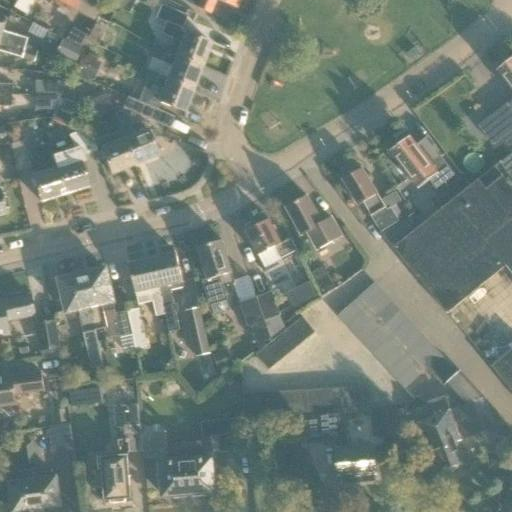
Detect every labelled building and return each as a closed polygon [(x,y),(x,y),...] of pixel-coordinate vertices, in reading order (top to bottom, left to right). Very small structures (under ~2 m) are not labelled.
[(17,0),(18,0),(14,8),(24,14),(32,0),(42,0),(49,4),(50,0),(56,0),(76,11),(81,0),(17,0)] [(91,0),(81,0),(76,11),(93,21),(101,6),(91,0)] [(236,9),(240,0),(181,0),(196,8),(211,14),(216,0),(236,9)] [(202,67),(211,44),(180,32),(187,15),(161,5),(151,30),(174,39),(168,52),(168,53),(202,67)] [(0,40),(24,48),(27,39),(1,31),(5,18),(0,16),(0,40)] [(106,33),(93,26),(86,40),(99,47),(106,33)] [(24,48),(0,40),(0,51),(22,56),(24,48)] [(55,53),(75,63),(81,50),(61,40),(55,53)] [(193,89),(202,67),(168,53),(168,52),(151,45),(147,55),(162,61),(157,73),(156,75),(193,89)] [(21,58),(33,62),(36,51),(24,48),(22,56),(21,58)] [(415,48),(407,54),(411,60),(420,54),(415,48)] [(74,73),(92,81),(99,63),(81,56),(74,73)] [(511,58),(509,62),(509,63),(499,71),(511,88),(511,100),(507,104),(511,109),(511,58)] [(184,112),(193,89),(156,75),(157,73),(142,67),(139,77),(163,87),(157,102),(184,112)] [(34,95),(60,96),(65,81),(34,80),(34,95)] [(0,95),(11,96),(11,84),(0,84),(0,95)] [(0,106),(11,106),(11,96),(0,95),(0,106)] [(60,96),(34,95),(34,110),(55,110),(59,98),(60,96)] [(101,149),(111,174),(134,165),(120,132),(121,131),(111,109),(106,96),(90,103),(98,122),(105,124),(109,134),(98,138),(102,148),(101,149)] [(122,109),(150,120),(155,108),(127,97),(122,109)] [(68,123),(75,105),(59,98),(55,110),(52,117),(68,123)] [(120,132),(134,165),(157,155),(146,130),(148,125),(142,123),(129,128),(121,125),(125,116),(119,113),(116,107),(111,109),(121,131),(120,132)] [(90,143),(87,137),(71,129),(69,133),(74,148),(52,155),(53,159),(52,159),(64,195),(87,187),(78,158),(87,155),(97,151),(93,142),(90,143)] [(456,176),(441,156),(431,163),(411,138),(401,146),(400,145),(387,152),(392,159),(395,158),(401,166),(399,168),(408,180),(410,178),(419,190),(430,181),(437,190),(456,176)] [(11,145),(16,171),(30,167),(23,141),(11,145)] [(48,143),(38,147),(34,148),(42,173),(32,176),(40,202),(64,195),(52,159),(53,159),(52,155),(48,143)] [(511,152),(500,162),(508,172),(511,169),(511,152)] [(391,209),(388,212),(363,170),(358,172),(357,170),(348,175),(350,177),(344,180),(359,206),(364,203),(381,233),(399,223),(391,209)] [(505,179),(498,170),(482,183),(489,192),(505,179)] [(489,192),(479,179),(456,197),(394,248),(448,314),(507,266),(511,273),(511,187),(505,179),(489,192)] [(439,192),(447,204),(456,197),(448,186),(439,192)] [(0,215),(5,215),(4,210),(8,209),(5,197),(2,198),(0,191),(0,215)] [(332,219),(322,224),(308,197),(287,209),(302,237),(308,233),(317,251),(342,238),(332,219)] [(391,229),(400,240),(417,228),(408,217),(391,229)] [(282,245),(270,221),(259,226),(258,223),(248,228),(250,231),(247,232),(259,256),(276,248),(282,260),(287,257),(289,262),(299,258),(291,240),(282,245)] [(232,274),(222,241),(198,248),(207,280),(202,281),(208,303),(226,298),(223,288),(234,285),(231,274),(232,274)] [(167,291),(166,286),(184,282),(176,253),(153,259),(165,307),(167,315),(171,333),(181,330),(171,290),(167,291)] [(158,317),(167,315),(165,307),(153,259),(130,265),(140,305),(154,302),(158,317)] [(312,273),(321,291),(334,285),(324,267),(312,273)] [(108,328),(104,312),(116,309),(107,270),(84,275),(96,331),(108,328)] [(84,275),(61,280),(70,320),(80,318),(92,369),(104,366),(96,331),(84,275)] [(366,311),(384,294),(376,285),(358,302),(366,311)] [(256,297),(270,340),(278,337),(285,331),(272,292),(256,297)] [(375,320),(393,303),(384,294),(366,311),(375,320)] [(36,315),(32,297),(4,303),(0,303),(0,335),(9,335),(7,321),(36,315)] [(258,344),(270,340),(256,297),(241,302),(248,326),(252,325),(258,344)] [(348,328),(366,311),(358,302),(339,318),(348,328)] [(383,329),(401,312),(393,303),(375,320),(383,329)] [(211,353),(200,307),(186,311),(197,357),(211,353)] [(133,335),(137,351),(149,348),(140,308),(128,311),(133,335)] [(121,338),(133,335),(128,311),(116,314),(121,338)] [(356,337),(375,320),(366,311),(348,328),(356,337)] [(392,338),(410,321),(401,312),(383,329),(392,338)] [(306,340),(315,333),(304,319),(294,326),(306,340)] [(44,352),(45,359),(60,356),(58,349),(61,348),(56,320),(36,324),(41,352),(44,352)] [(365,346),(383,329),(375,320),(356,337),(365,346)] [(400,347),(418,331),(410,321),(392,338),(400,347)] [(296,348),(306,340),(294,326),(285,334),(296,348)] [(374,355),(392,338),(383,329),(365,346),(374,355)] [(409,357),(427,340),(418,331),(400,347),(409,357)] [(287,355),(296,348),(285,334),(276,341),(287,355)] [(382,364),(400,347),(392,338),(374,355),(382,364)] [(417,366),(435,349),(427,340),(409,357),(417,366)] [(278,363),(287,355),(276,341),(266,349),(278,363)] [(27,344),(20,345),(21,352),(28,351),(27,344)] [(391,373),(409,357),(400,347),(382,364),(391,373)] [(268,370),(278,363),(266,349),(257,356),(268,370)] [(426,375),(444,358),(435,349),(417,366),(426,375)] [(214,355),(220,371),(233,366),(227,350),(214,355)] [(511,350),(492,367),(511,391),(511,350)] [(399,383),(417,366),(409,357),(391,373),(399,383)] [(434,384),(437,381),(452,367),(444,358),(426,375),(434,384)] [(408,392),(426,375),(417,366),(399,383),(408,392)] [(446,390),(461,376),(452,367),(437,381),(446,390)] [(45,390),(43,372),(0,378),(0,406),(17,404),(15,395),(45,390)] [(416,401),(422,396),(434,384),(426,375),(408,392),(416,401)] [(454,400),(469,386),(461,376),(446,390),(454,400)] [(454,400),(446,390),(437,381),(434,384),(422,396),(426,406),(447,398),(452,411),(420,423),(431,453),(429,454),(438,474),(448,470),(452,472),(459,469),(460,466),(465,464),(457,444),(497,428),(486,398),(482,399),(469,386),(454,400)] [(371,413),(372,413),(371,388),(358,389),(359,414),(371,413)] [(346,414),(347,414),(345,389),(333,390),(334,415),(346,414)] [(347,414),(359,414),(358,389),(345,389),(347,414)] [(334,415),(333,390),(320,391),(322,416),(334,415)] [(297,417),(309,416),(308,391),(295,392),(297,417)] [(309,416),(322,416),(320,391),(308,391),(309,416)] [(284,418),(297,417),(295,392),(283,393),(284,418)] [(272,419),(284,418),(283,393),(270,394),(272,419)] [(247,420),(259,419),(258,394),(245,395),(247,420)] [(259,419),(272,419),(270,394),(258,394),(259,419)] [(55,411),(57,423),(67,422),(65,409),(55,411)] [(381,427),(380,412),(372,413),(371,413),(372,422),(373,431),(381,430),(381,427)] [(346,414),(334,415),(322,416),(322,420),(323,428),(323,442),(337,441),(337,449),(340,479),(356,477),(357,483),(377,481),(376,475),(378,475),(375,445),(349,448),(346,414)] [(207,459),(188,460),(191,494),(194,494),(194,497),(207,496),(206,493),(217,492),(214,458),(213,458),(212,453),(248,451),(246,419),(204,422),(207,459)] [(306,443),(323,442),(323,428),(322,420),(305,421),(305,422),(305,423),(306,443)] [(75,450),(71,424),(48,427),(53,453),(75,450)] [(143,425),(145,459),(164,457),(164,462),(162,462),(165,496),(175,496),(176,499),(188,498),(188,495),(191,494),(188,460),(170,462),(167,431),(166,431),(165,424),(143,425)] [(132,498),(129,456),(131,452),(144,451),(142,425),(126,426),(127,440),(119,440),(121,456),(116,457),(116,456),(98,457),(99,470),(104,469),(107,501),(111,500),(113,503),(125,502),(126,499),(132,498)] [(37,474),(32,442),(23,444),(27,471),(22,472),(23,481),(10,483),(11,487),(0,488),(0,503),(13,505),(14,511),(29,511),(30,511),(62,506),(58,476),(54,477),(53,472),(37,474)]
